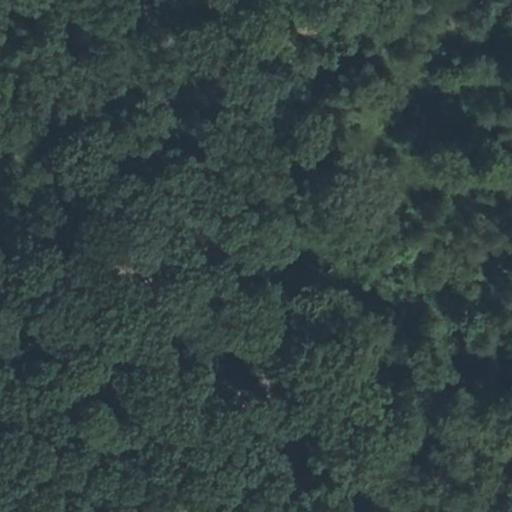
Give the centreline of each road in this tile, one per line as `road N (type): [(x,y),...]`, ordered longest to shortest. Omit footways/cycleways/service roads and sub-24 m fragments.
road 1 (track): [(511,379),(0,335)]
road 2 (track): [(248,0),(279,511)]
